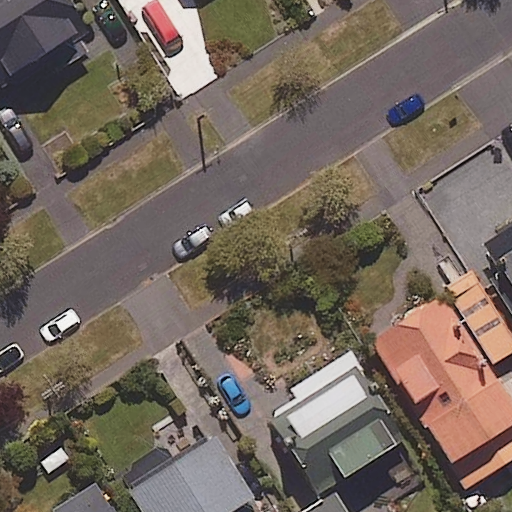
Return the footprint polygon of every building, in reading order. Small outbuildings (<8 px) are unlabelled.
[(0,0),(0,83),(86,28),(70,4),(75,0),(0,0)] [(511,312),(511,229),(475,251),(511,312)] [(511,352),(511,338),(471,276),(369,343),(465,491),(511,460),(511,407),(487,369),(511,352)] [(400,446),(345,356),(271,401),(326,491),(400,446)] [(178,465),(164,444),(115,475),(138,511),(258,511),(215,441),(178,465)] [(113,511),(95,483),(53,511),(54,511),(113,511)] [(346,511),(336,494),(306,511),(346,511)]
